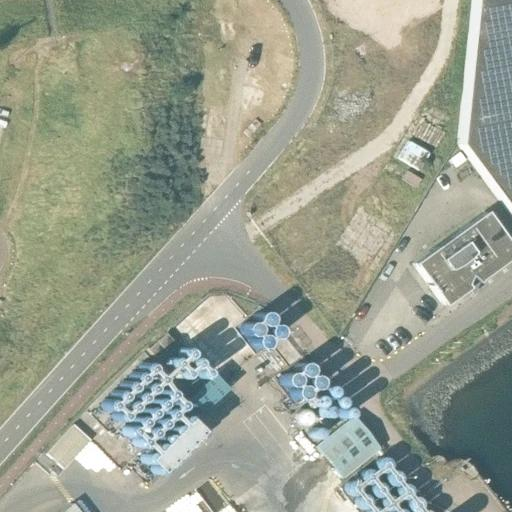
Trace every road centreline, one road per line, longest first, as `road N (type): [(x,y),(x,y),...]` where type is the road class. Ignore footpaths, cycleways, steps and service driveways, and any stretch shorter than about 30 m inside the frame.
road 1 (unclassified): [(428,488),(204,221)]
road 2 (unclassified): [(0,446),(204,221)]
road 3 (unclassified): [(204,221),(303,100),(308,38),(290,0)]
